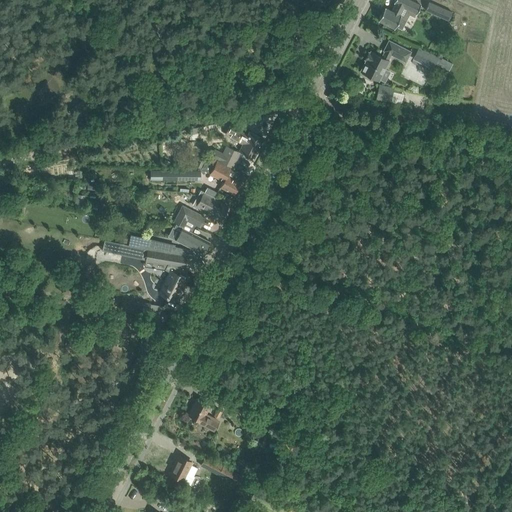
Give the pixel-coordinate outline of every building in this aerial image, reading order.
[(391,10),(384,7),(378,20),(394,28),(395,26),(402,29),(406,20),(400,17),(401,15),(400,15),(404,7),(417,13),(421,5),(410,0),(394,0),(394,2),(395,3),(391,10)] [(440,7),(428,1),(425,9),(437,15),(440,7)] [(366,60),(361,71),(367,74),(366,76),(372,78),(373,77),(379,80),(379,79),(384,82),(389,71),(384,69),(389,60),(388,60),(391,54),(405,61),(410,51),(398,45),(389,40),(384,50),(385,51),(382,57),(371,51),(370,53),(366,60)] [(413,59),(432,69),(435,63),(438,64),(440,59),(438,58),(439,57),(419,47),(413,59)] [(379,84),(376,99),(390,102),(393,88),(379,84)] [(83,100),(71,110),(81,122),(92,113),(88,108),(93,104),(85,95),(82,98),(83,100)] [(230,126),(226,134),(233,137),(244,143),(240,150),(254,157),(264,139),(250,131),(248,136),(237,130),(230,126)] [(140,142),(142,151),(154,149),(152,139),(140,142)] [(215,148),(211,156),(219,159),(218,161),(233,167),(239,152),(225,146),(223,152),(215,148)] [(198,154),(193,165),(195,166),(200,168),(205,157),(198,154)] [(199,168),(198,170),(204,170),(210,173),(210,174),(223,181),(220,187),(225,189),(234,194),(240,182),(232,177),(227,175),(228,173),(231,167),(218,161),(218,160),(208,156),(205,163),(202,168),(199,168)] [(165,159),(162,164),(167,167),(170,162),(165,159)] [(201,190),(193,206),(201,210),(202,207),(213,213),(221,218),(228,206),(219,201),(215,199),(216,198),(204,191),(201,190)] [(74,204),(85,205),(86,195),(76,194),(74,204)] [(175,222),(183,226),(184,224),(193,229),(196,223),(201,225),(205,218),(183,206),(175,222)] [(184,224),(183,226),(176,239),(185,244),(189,246),(191,247),(203,253),(209,241),(200,237),(195,234),(195,235),(191,232),(193,229),(184,224)] [(129,239),(128,245),(186,257),(190,250),(175,246),(175,244),(131,234),(129,239)] [(186,257),(128,245),(123,244),(105,240),(102,250),(163,263),(185,265),(186,257)] [(168,273),(158,293),(173,301),(176,294),(178,294),(182,286),(181,285),(184,278),(178,275),(181,267),(166,264),(163,270),(168,273)] [(122,298),(120,309),(148,314),(159,316),(161,305),(150,303),(122,298)] [(188,414),(197,419),(202,421),(201,423),(213,429),(218,420),(206,414),(210,405),(196,398),(188,414)] [(228,399),(225,405),(252,421),(255,414),(228,399)] [(217,408),(214,415),(219,418),(222,411),(217,408)] [(192,463),(187,461),(178,456),(170,472),(184,479),(183,481),(190,485),(193,488),(197,490),(202,488),(204,484),(203,479),(199,476),(195,476),(199,468),(191,464),(192,463)] [(200,465),(237,483),(237,482),(246,487),(249,480),(203,458),(200,465)] [(288,497),(282,508),(290,511),(294,511),(299,503),(288,497)]
